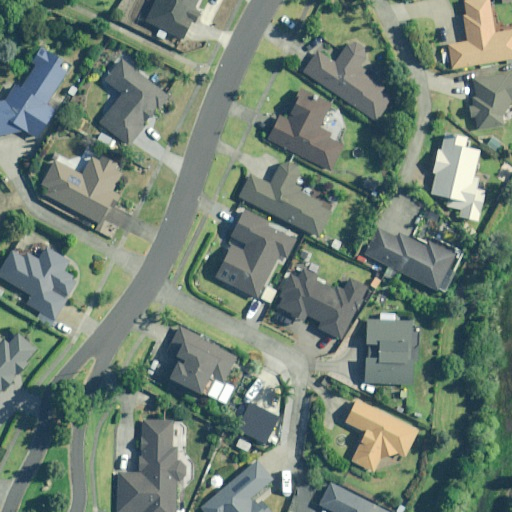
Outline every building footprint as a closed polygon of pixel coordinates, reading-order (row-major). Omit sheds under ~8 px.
[(152,0),(143,19),(159,27),(155,34),(163,38),(165,34),(179,41),(189,20),(191,21),(197,10),(191,8),(195,0),(152,0)] [(445,43),(449,68),(511,56),(511,26),(491,30),(485,0),(461,0),(463,12),(458,13),(463,40),(445,43)] [(310,50),(300,71),(373,118),(389,92),(359,73),(362,68),(356,64),(362,55),(362,54),(362,53),(362,52),(362,51),(362,50),(362,49),(362,48),(362,47),(361,46),(361,45),(360,45),(360,44),(359,43),(359,42),(358,42),(357,41),(356,41),(355,40),(354,40),(353,40),(352,40),(351,40),(350,40),(349,40),(348,40),(347,40),(346,41),(345,41),(345,42),(344,42),(343,43),(342,43),(342,44),(341,45),(333,62),(310,50)] [(8,98),(0,99),(0,136),(30,131),(42,138),(62,103),(52,97),(73,61),(41,44),(32,60),(37,63),(25,85),(18,81),(8,98)] [(174,98),(126,55),(107,76),(126,93),(102,120),(131,146),(174,98)] [(511,72),(469,78),(470,96),(469,96),(470,103),(466,103),(467,117),(474,116),(474,127),(500,125),(499,113),(506,100),(511,99),(511,72)] [(275,114),(264,138),(327,168),(339,143),(326,137),(328,132),(317,126),(328,104),(294,88),(280,117),(275,114)] [(427,171),(430,171),(427,194),(459,198),(457,215),(475,218),(479,188),(468,186),(473,149),(462,148),(463,138),(439,135),(437,150),(430,149),(427,171)] [(500,142),(491,135),(484,145),(494,152),(500,142)] [(39,190),(43,193),(105,226),(122,194),(116,191),(125,173),(117,168),(121,160),(107,152),(103,158),(94,153),(83,175),(55,160),(39,190)] [(246,173),(235,196),(315,234),(327,207),(295,192),(298,186),(291,183),(296,173),(295,172),(295,171),(295,170),(295,169),(294,168),(294,167),(293,167),(293,166),(292,166),(292,165),(291,164),(290,164),(289,163),(288,162),(287,162),(286,162),(285,162),(284,162),(283,162),(282,162),(281,162),(280,162),(279,162),(279,163),(278,163),(277,163),(277,164),(276,164),(275,165),(267,183),(246,173)] [(378,182),(364,174),(358,185),(372,193),(378,182)] [(438,213),(425,205),(416,221),(429,229),(438,213)] [(226,244),(210,276),(252,297),(275,253),(283,258),(293,239),(263,224),(265,220),(239,207),(224,235),(241,244),(238,250),(226,244)] [(390,280),(396,270),(439,292),(451,269),(445,266),(452,253),(426,239),(423,245),(396,231),(394,236),(375,227),(362,253),(384,264),(379,275),(390,280)] [(331,236),(327,244),(339,251),(344,243),(331,236)] [(12,249),(0,270),(0,276),(33,295),(28,304),(42,311),(37,319),(52,327),(80,277),(68,271),(73,261),(48,247),(42,258),(29,251),(26,256),(12,249)] [(282,292),(275,306),(290,313),(288,317),(301,323),(304,317),(315,323),(313,329),(335,340),(363,286),(347,277),(341,289),(332,284),(330,288),(313,279),(315,275),(299,267),(295,276),(287,272),(277,290),(282,292)] [(372,343),(372,348),(364,348),(364,356),(361,356),(360,383),(407,385),(409,319),(362,317),(361,343),(372,343)] [(232,355),(175,327),(164,350),(172,354),(161,378),(201,397),(210,377),(219,381),(232,355)] [(0,415),(8,415),(7,394),(22,378),(18,374),(21,370),(23,371),(30,364),(27,361),(40,348),(20,331),(11,341),(8,338),(0,346),(0,415)] [(414,430),(352,400),(342,422),(362,431),(347,462),(370,472),(375,460),(393,454),(401,458),(414,430)] [(273,415),(242,402),(230,429),(261,443),(273,415)] [(134,472),(115,472),(115,511),(128,511),(170,511),(171,481),(177,481),(177,480),(178,480),(179,479),(180,478),(181,477),(181,476),(182,476),(182,475),(182,474),(182,473),(183,473),(183,472),(183,471),(183,470),(183,469),(182,468),(182,467),(182,466),(181,465),(181,464),(180,464),(180,463),(179,462),(178,461),(177,460),(176,460),(175,459),(174,459),(174,446),(170,446),(170,420),(140,419),(140,436),(137,436),(136,455),(134,455),(134,472)] [(251,444),(237,438),(233,449),(246,454),(251,444)] [(254,460),(197,506),(201,511),(267,511),(259,501),(255,504),(248,496),(269,479),(254,460)] [(290,470),(278,471),(279,495),(291,494),(290,470)] [(388,511),(327,483),(317,505),(333,511),(388,511)]
